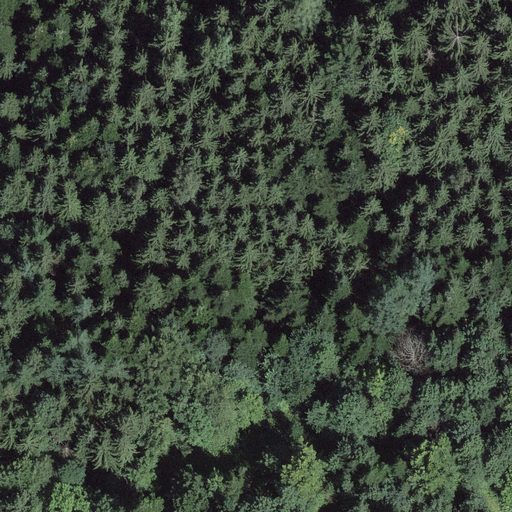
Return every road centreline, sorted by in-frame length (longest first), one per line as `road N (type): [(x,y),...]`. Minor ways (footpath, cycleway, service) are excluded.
road 1 (track): [(67,204),(249,203),(321,181),(511,177)]
road 2 (track): [(233,466),(366,454),(416,458),(486,492),(502,511)]
